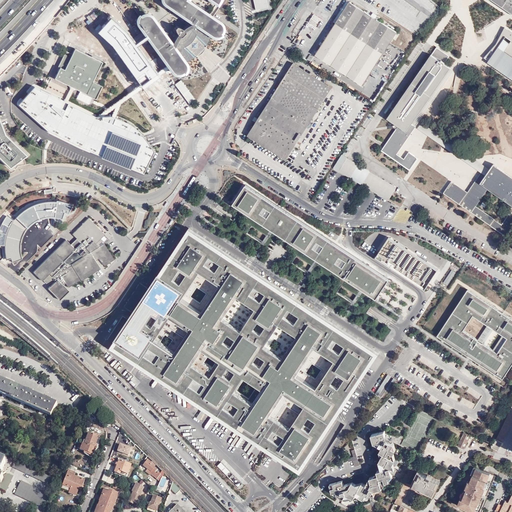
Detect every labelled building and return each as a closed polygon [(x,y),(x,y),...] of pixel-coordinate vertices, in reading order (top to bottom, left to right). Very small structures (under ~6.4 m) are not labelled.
[(204,49),(205,47),(207,46),(207,45),(208,43),(209,42),(210,40),(210,39),(211,38),(212,36),(212,34),(213,34),(214,35),(215,35),(216,35),(217,35),(218,35),(219,34),(220,34),(221,34),(221,33),(222,32),(222,31),(223,31),(223,30),(223,28),(223,27),(222,26),(222,25),(221,24),(220,23),(221,22),(206,13),(215,0),(217,2),(219,0),(164,0),(165,1),(166,1),(167,2),(166,3),(192,21),(194,22),(193,23),(191,24),(189,25),(188,26),(187,27),(185,28),(184,29),(183,28),(182,27),(181,27),(180,26),(179,26),(178,26),(176,28),(176,29),(177,30),(177,31),(178,32),(178,33),(179,34),(178,35),(177,37),(176,38),(175,40),(174,41),(174,42),(173,44),(172,42),(171,42),(153,17),(152,17),(151,16),(150,16),(150,15),(148,15),(146,15),(145,15),(144,16),(143,16),(142,17),(142,18),(141,19),(141,20),(141,21),(141,23),(141,24),(142,25),(141,26),(149,37),(150,38),(150,39),(150,40),(150,41),(151,42),(151,43),(152,42),(153,43),(154,43),(169,64),(171,67),(174,71),(175,70),(175,71),(176,71),(177,72),(178,73),(179,73),(180,73),(181,73),(182,72),(183,72),(184,72),(184,71),(185,71),(185,70),(186,69),(186,68),(186,67),(186,66),(186,65),(186,64),(186,63),(185,63),(185,62),(186,62),(188,61),(191,60),(193,58),(195,57),(197,56),(199,54),(200,53),(202,52),(202,51),(203,50),(204,49)] [(249,4),(252,13),(269,9),(266,0),(252,0),(254,3),(249,4)] [(511,0),(494,0),(511,12),(511,0)] [(397,35),(390,29),(381,24),(378,22),(376,21),(350,4),(316,56),(363,87),(368,79),(378,64),(397,35)] [(381,24),(390,29),(392,26),(384,20),(381,24)] [(484,58),(488,61),(505,37),(510,41),(504,51),(511,57),(511,30),(505,26),(496,44),(484,58)] [(511,57),(504,51),(510,41),(505,37),(488,61),(487,63),(511,80),(511,57)] [(397,154),(416,127),(416,126),(412,123),(416,118),(444,77),(450,68),(445,64),(450,56),(438,47),(389,118),(399,126),(382,150),(410,169),(418,158),(410,152),(405,160),(397,154)] [(93,81),(102,62),(75,48),(72,54),(68,63),(63,61),(62,60),(62,61),(61,61),(59,66),(59,67),(60,67),(55,78),(71,86),(86,93),(93,97),(97,95),(102,85),(93,81)] [(66,51),(61,61),(62,61),(62,60),(63,61),(68,63),(72,54),(66,51)] [(384,68),(378,64),(368,79),(374,82),(384,68)] [(332,89),(292,65),(248,136),(286,161),(332,89)] [(116,107),(168,70),(163,68),(111,105),(116,107)] [(132,88),(141,83),(132,68),(123,73),(132,88)] [(24,100),(31,81),(24,78),(17,97),(24,100)] [(71,86),(55,78),(69,85),(77,89),(93,97),(86,93),(71,86)] [(69,100),(74,91),(73,90),(77,89),(69,85),(70,89),(69,88),(65,97),(67,98),(69,100)] [(76,134),(77,131),(78,128),(79,118),(109,112),(116,107),(111,105),(106,108),(78,113),(74,106),(69,100),(67,98),(65,97),(58,94),(52,93),(46,93),(42,94),(43,99),(47,98),(52,98),(57,99),(62,101),(68,106),(72,112),(73,117),(74,121),(73,126),(72,130),(69,135),(67,137),(61,142),(58,143),(53,144),(48,144),(44,144),(38,141),(33,137),(22,121),(18,124),(28,138),(32,143),(39,147),(47,149),(58,149),(65,146),(68,143),(72,139),(76,134)] [(71,121),(71,118),(70,115),(67,108),(61,103),(55,101),(47,101),(42,102),(39,104),(36,106),(33,111),(15,121),(16,125),(18,124),(22,121),(27,119),(30,123),(30,126),(32,131),(37,137),(40,139),(45,141),(52,142),(55,142),(61,139),(64,137),(67,133),(71,127),(71,121)] [(119,109),(109,129),(93,122),(83,143),(115,158),(125,137),(141,144),(151,125),(119,109)] [(416,126),(416,127),(447,148),(482,172),(486,175),(490,169),(451,142),(416,118),(412,123),(416,126)] [(0,157),(10,167),(26,155),(5,134),(0,120),(0,157)] [(141,144),(125,137),(115,158),(143,173),(154,152),(141,144)] [(63,155),(77,160),(79,154),(65,149),(63,155)] [(340,170),(389,200),(397,187),(348,157),(340,170)] [(486,175),(482,172),(467,192),(453,182),(445,194),(506,236),(511,226),(511,212),(502,224),(476,206),(490,186),(511,201),(511,177),(493,164),(490,169),(486,175)] [(390,282),(247,187),(234,206),(378,300),(390,282)] [(69,215),(73,205),(63,201),(54,200),(54,202),(45,202),(37,204),(30,206),(25,209),(19,214),(14,219),(11,224),(7,233),(5,242),(4,250),(6,260),(11,258),(12,262),(22,260),(20,254),(19,249),(20,243),(21,238),(24,231),(27,227),(32,223),(37,220),(43,218),(48,217),(55,217),(62,219),(64,213),(69,215)] [(95,260),(94,258),(97,256),(98,258),(104,265),(114,259),(104,243),(103,242),(102,243),(98,240),(104,234),(88,217),(72,233),(76,238),(78,239),(72,246),(70,244),(65,239),(33,271),(42,280),(43,279),(46,283),(52,278),(55,281),(50,286),(49,285),(48,287),(59,299),(69,290),(63,284),(65,282),(68,287),(81,279),(81,280),(100,268),(95,260)] [(209,240),(190,227),(114,342),(300,465),(376,350),(209,240)] [(98,240),(102,243),(103,242),(104,243),(110,239),(104,234),(98,240)] [(167,234),(164,241),(169,244),(172,237),(167,234)] [(438,269),(389,237),(376,257),(425,289),(438,269)] [(448,284),(456,272),(451,269),(443,281),(448,284)] [(511,365),(511,317),(469,290),(439,335),(504,378),(511,365)] [(0,391),(53,415),(58,404),(49,400),(49,399),(48,398),(47,399),(30,392),(31,391),(29,390),(29,391),(11,384),(12,383),(10,382),(10,383),(0,378),(0,391)] [(176,401),(182,399),(184,407),(192,404),(190,397),(183,399),(181,392),(173,394),(176,401)] [(511,416),(511,401),(494,437),(493,437),(489,445),(496,449),(511,416)] [(200,419),(206,409),(202,407),(196,417),(200,419)] [(418,451),(434,416),(428,413),(418,407),(401,444),(418,451)] [(212,426),(218,429),(221,423),(216,419),(212,426)] [(388,442),(384,431),(372,435),(374,444),(382,448),(380,452),(381,457),(379,461),(381,469),(378,470),(375,476),(370,477),(366,485),(363,483),(356,485),(352,483),(344,485),(343,481),(330,484),(332,493),(337,492),(338,497),(342,495),(346,498),(351,497),(355,499),(360,497),(364,500),(370,498),(373,494),(377,493),(379,489),(382,488),(385,483),(388,482),(391,477),(390,473),(392,469),(391,465),(393,462),(391,456),(394,452),(391,445),(388,442)] [(469,434),(463,431),(456,445),(462,448),(469,434)] [(232,442),(239,446),(244,436),(238,432),(232,442)] [(98,436),(89,433),(84,444),(83,443),(80,449),(91,454),(98,436)] [(133,448),(135,445),(125,435),(123,440),(133,448)] [(246,452),(250,455),(256,445),(251,443),(246,452)] [(144,453),(135,445),(133,448),(142,456),(144,453)] [(349,457),(354,466),(361,463),(356,453),(349,457)] [(0,473),(6,462),(0,459),(0,485),(1,489),(7,492),(14,475),(8,473),(3,476),(0,474),(0,473)] [(160,479),(164,473),(162,471),(161,470),(160,472),(159,473),(155,470),(156,469),(151,465),(149,464),(150,462),(147,459),(143,465),(146,468),(149,471),(148,472),(153,477),(154,476),(156,478),(155,479),(159,482),(160,480),(160,479)] [(52,486),(55,479),(15,460),(12,467),(52,486)] [(121,472),(128,474),(131,464),(120,460),(115,472),(120,474),(121,472)] [(226,474),(231,470),(222,461),(217,465),(226,474)] [(74,475),(77,468),(68,465),(66,470),(68,471),(63,485),(71,488),(69,493),(76,496),(79,489),(81,489),(85,479),(74,475)] [(412,483),(413,483),(435,496),(442,482),(432,477),(433,476),(429,474),(429,475),(420,469),(412,483)] [(468,489),(466,492),(463,499),(461,498),(458,505),(473,511),(474,511),(483,497),(490,483),(489,482),(492,475),(478,469),(475,475),(474,475),(471,482),(468,489)] [(403,504),(413,483),(412,483),(407,480),(397,501),(403,504)] [(44,508),(51,495),(21,481),(15,495),(44,508)] [(174,482),(171,489),(176,495),(181,490),(174,482)] [(141,485),(136,483),(132,492),(133,492),(128,502),(133,504),(134,503),(138,504),(141,497),(141,496),(143,493),(142,492),(144,488),(141,486),(141,485)] [(100,506),(97,511),(110,511),(111,511),(112,511),(119,493),(110,490),(109,492),(106,490),(101,502),(100,502),(99,505),(100,506)] [(151,509),(150,511),(151,511),(156,511),(162,499),(153,495),(151,502),(150,502),(148,508),(151,509)] [(499,504),(495,511),(499,511),(500,511),(501,511),(511,511),(511,503),(510,502),(506,500),(503,505),(499,504)]
